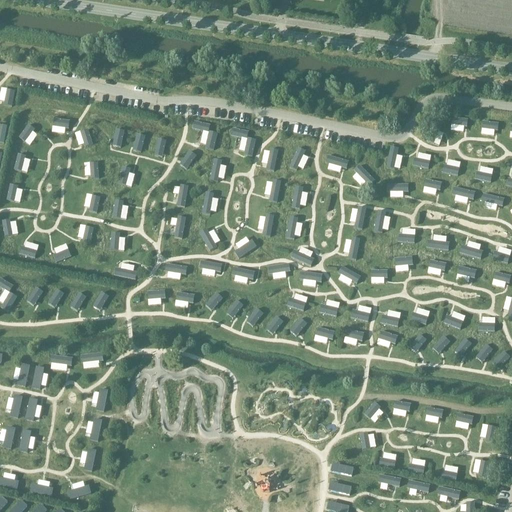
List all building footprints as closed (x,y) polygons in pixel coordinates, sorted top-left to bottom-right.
[(15,93),(6,91),(3,106),(11,108),(15,93)] [(66,121),(58,119),(54,135),(63,137),(66,121)] [(466,129),(467,120),(451,119),(450,128),(466,129)] [(496,133),(498,125),(482,122),(481,131),(496,133)] [(32,129),(24,127),(21,142),(29,144),(32,129)] [(89,129),(80,131),(85,147),(93,144),(89,129)] [(124,133),(116,131),(112,147),(120,149),(124,133)] [(145,138),(137,136),(133,152),(142,154),(145,138)] [(166,143),(157,141),(154,157),(162,159),(166,143)] [(398,150),(390,148),(386,170),(394,171),(398,150)] [(277,152),(269,150),(264,171),(273,173),(277,152)] [(306,153),(298,150),(289,170),(297,173),(306,153)] [(26,157),(17,155),(14,171),(22,173),(26,157)] [(347,170),(349,162),(328,157),(326,165),(347,170)] [(427,172),(429,163),(414,159),(412,168),(427,172)] [(209,182),(217,184),(221,162),(213,161),(209,182)] [(97,163),(88,164),(90,180),(98,179),(97,163)] [(369,187),(375,181),(360,166),(354,171),(369,187)] [(457,178),(459,169),(444,166),(442,174),(457,178)] [(130,171),(122,169),(118,184),(127,186),(130,171)] [(490,185),(492,176),(477,172),(475,181),(490,185)] [(280,183),(272,181),(268,203),(276,204),(280,183)] [(439,193),(441,185),(426,181),(423,189),(439,193)] [(18,188),(10,186),(6,202),(14,204),(18,188)] [(408,195),(408,187),(387,186),(386,195),(408,195)] [(304,188),(296,187),(292,208),(301,209),(304,188)] [(186,189),(177,188),(174,209),(182,211),(186,189)] [(472,201),(474,193),(453,188),(451,196),(472,201)] [(213,195),(205,194),(201,215),(210,217),(213,195)] [(502,207),(504,199),(483,194),(481,202),(502,207)] [(100,199),(92,197),(88,213),(97,215),(100,199)] [(123,204),(114,203),(112,219),(121,220),(123,204)] [(366,209),(358,208),(354,229),(362,230),(366,209)] [(386,215),(378,213),(373,234),(382,236),(386,215)] [(273,218),(265,216),(261,238),(269,239),(273,218)] [(184,219),(176,218),(172,239),(181,240),(184,219)] [(299,222),(291,220),(287,241),(295,243),(299,222)] [(9,221),(1,223),(4,239),(13,237),(9,221)] [(94,230),(86,228),(82,243),(91,245),(94,230)] [(209,253),(217,248),(205,230),(198,234),(209,253)] [(119,235),(111,235),(109,250),(118,251),(119,235)] [(414,245),(414,237),(398,236),(398,245),(414,245)] [(359,241),(351,239),(347,260),(355,262),(359,241)] [(234,252),(239,259),(257,248),(253,240),(234,252)] [(449,253),(450,245),(429,242),(428,250),(449,253)] [(480,259),(483,251),(462,246),(459,254),(480,259)] [(37,260),(39,252),(24,247),(21,256),(37,260)] [(70,257),(67,249),(52,255),(55,263),(70,257)] [(310,265),(313,258),(294,249),(290,256),(310,265)] [(506,266),(509,258),(494,253),(491,261),(506,266)] [(412,267),(411,258),(395,260),(396,269),(412,267)] [(220,274),(221,266),(200,262),(199,270),(220,274)] [(444,273),(446,265),(430,262),(428,270),(444,273)] [(185,278),(187,270),(165,265),(164,273),(185,278)] [(357,285),(361,277),(342,267),(338,275),(357,285)] [(290,276),(289,268),(267,271),(269,279),(290,276)] [(473,280),(475,272),(459,268),(457,276),(473,280)] [(253,281),(255,273),(233,269),(232,277),(253,281)] [(135,283),(137,275),(116,270),(114,279),(135,283)] [(386,281),(387,272),(371,272),(371,281),(386,281)] [(320,286),(322,278),(301,273),(299,282),(320,286)] [(508,287),(510,278),(495,274),(493,283),(508,287)] [(0,289),(10,295),(14,288),(0,280),(0,289)] [(43,294),(36,289),(26,302),(33,307),(43,294)] [(64,297),(57,292),(47,305),(54,310),(64,297)] [(148,293),(149,302),(164,301),(164,292),(148,293)] [(17,301),(10,295),(0,308),(7,313),(17,301)] [(86,300),(79,295),(70,308),(77,313),(86,300)] [(109,300),(102,295),(93,308),(100,313),(109,300)] [(222,300),(215,295),(206,307),(212,312),(222,300)] [(190,307),(192,299),(176,296),(175,304),(190,307)] [(302,313),(305,305),(290,300),(287,309),(302,313)] [(243,307),(236,302),(227,315),(234,320),(243,307)] [(335,319),(337,310),(322,306),(319,314),(335,319)] [(263,316),(256,311),(247,324),(254,329),(263,316)] [(367,324),(369,316),(354,311),(351,320),(367,324)] [(426,327),(428,319),(413,314),(410,322),(426,327)] [(396,330),(399,322),(383,317),(381,325),(396,330)] [(460,330),(462,322),(447,318),(445,326),(460,330)] [(283,324),(276,319),(266,332),(273,337),(283,324)] [(306,325),(299,320),(289,333),(296,338),(306,325)] [(494,334),(494,325),(478,325),(478,334),(494,334)] [(332,342),(334,333),(319,329),(317,337),(332,342)] [(360,344),(363,335),(347,331),(345,339),(360,344)] [(393,346),(396,338),(380,333),(378,342),(393,346)] [(426,342),(419,337),(409,349),(416,354),(426,342)] [(450,342),(443,337),(434,350),(440,355),(450,342)] [(471,346),(464,341),(455,354),(462,359),(471,346)] [(492,352),(485,347),(476,359),(483,365),(492,352)] [(510,357),(503,352),(493,365),(500,370),(510,357)] [(104,365),(103,356),(80,359),(81,368),(86,367),(87,372),(98,371),(97,365),(104,365)] [(71,368),(72,360),(49,358),(49,367),(54,367),(53,372),(65,373),(65,367),(71,368)] [(17,389),(25,390),(30,368),(21,366),(20,371),(15,370),(13,381),(18,382),(17,389)] [(36,369),(31,391),(39,393),(40,387),(46,388),(48,377),(43,376),(44,371),(36,369)] [(95,413),(103,415),(108,393),(99,391),(98,396),(93,395),(90,406),(96,407),(95,413)] [(9,419),(17,421),(22,398),(13,397),(12,402),(7,401),(5,412),(10,413),(9,419)] [(29,400),(24,422),(32,424),(34,418),(39,419),(41,408),(36,407),(38,402),(29,400)] [(395,403),(393,411),(409,414),(410,406),(395,403)] [(381,411),(375,405),(364,417),(370,423),(381,411)] [(427,410),(425,418),(441,421),(443,413),(427,410)] [(457,416),(456,424),(471,427),(473,419),(457,416)] [(90,443),(98,444),(103,422),(94,420),(93,425),(88,424),(85,435),(91,437),(90,443)] [(495,429),(486,427),(483,442),(491,444),(495,429)] [(2,451),(11,452),(15,430),(7,428),(5,433),(0,432),(0,434),(0,443),(4,445),(2,451)] [(23,432),(18,454),(26,456),(27,450),(33,451),(35,440),(30,439),(31,434),(23,432)] [(368,435),(360,437),(363,452),(372,450),(368,435)] [(83,473),(91,475),(96,453),(87,451),(86,456),(81,455),(79,466),(84,467),(83,473)] [(380,459),(378,468),(394,471),(396,463),(380,459)] [(489,464),(480,463),(478,478),(486,480),(489,464)] [(409,465),(407,474),(423,477),(425,469),(409,465)] [(351,478),(353,470),(331,466),(330,474),(351,478)] [(442,472),(440,480),(456,484),(457,475),(442,472)] [(0,480),(0,489),(17,493),(19,484),(14,483),(15,478),(4,476),(2,481),(0,480)] [(399,489),(400,481),(379,476),(377,484),(399,489)] [(31,487),(29,495),(51,500),(54,491),(48,490),(50,485),(39,482),(37,488),(31,487)] [(428,495),(430,487),(409,482),(407,491),(428,495)] [(67,494),(69,502),(91,495),(89,487),(84,488),(82,483),(72,487),(73,492),(67,494)] [(349,497),(351,489),(330,484),(328,492),(349,497)] [(458,501),(460,493),(439,489),(437,497),(458,501)] [(24,511),(28,509),(20,502),(11,511),(24,511)] [(327,511),(346,511),(348,508),(326,503),(325,511),(327,511)]
